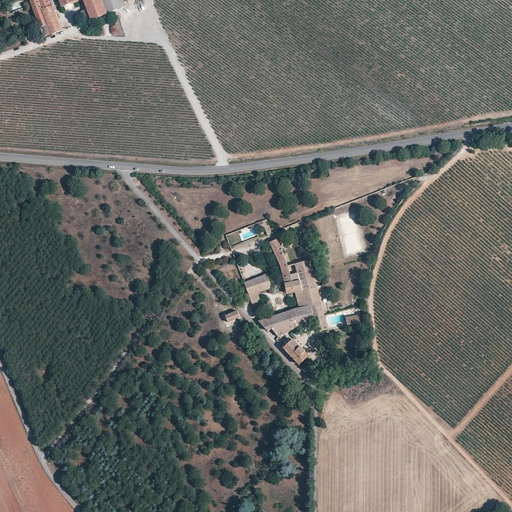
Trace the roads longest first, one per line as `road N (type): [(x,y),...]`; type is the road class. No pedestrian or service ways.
road 1 (track): [(467,133),(460,152),(408,201),(383,242),(369,298),(373,348),(379,365),(511,505)]
road 2 (unclassified): [(314,511),(314,391),(122,165)]
road 3 (residential): [(0,58),(66,35),(163,39),(225,170)]
road 4 (tertiary): [(225,170),(511,125)]
road 5 (unclassified): [(0,363),(39,455),(81,511)]
road 6 (tertiary): [(0,155),(122,165)]
